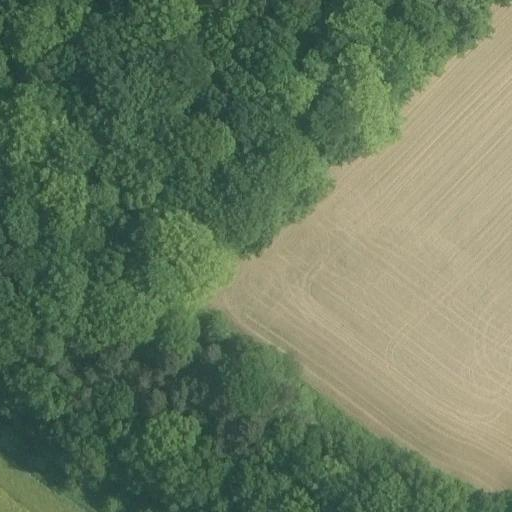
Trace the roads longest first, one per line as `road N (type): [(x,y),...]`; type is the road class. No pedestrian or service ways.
road 1 (track): [(0,251),(152,255),(233,166),(65,0)]
road 2 (unclassified): [(276,511),(108,443),(0,361)]
